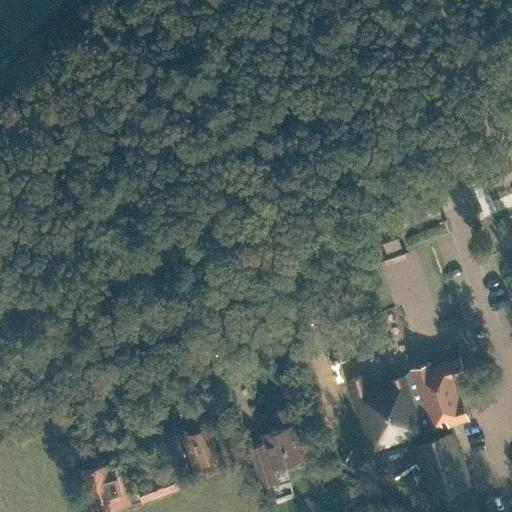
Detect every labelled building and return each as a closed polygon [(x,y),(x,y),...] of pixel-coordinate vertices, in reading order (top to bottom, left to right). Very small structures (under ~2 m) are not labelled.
[(362,376),(346,381),(369,450),(372,449),(378,468),(405,481),(409,480),(413,494),(429,489),(431,495),(442,491),(448,511),(478,511),(449,423),(468,417),(455,379),(463,376),(458,360),(429,369),(427,364),(416,368),(414,368),(408,370),(409,374),(366,388),(362,376)] [(265,442),(249,447),(262,486),(279,481),(275,468),(284,465),(285,470),(306,463),(304,459),(302,447),(305,446),(302,435),(299,435),(295,423),(294,424),(288,406),(273,411),(279,428),(262,432),(265,442)] [(210,426),(182,436),(188,452),(194,450),(199,466),(220,458),(210,426)] [(97,511),(132,503),(124,471),(121,459),(81,469),(92,511),(97,511)] [(143,501),(170,490),(180,487),(175,472),(138,486),(143,501)]
